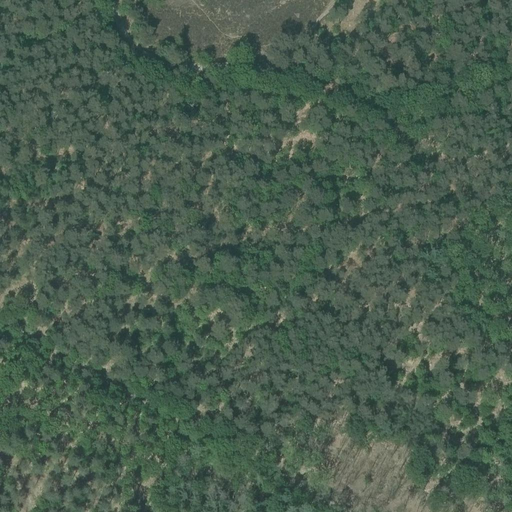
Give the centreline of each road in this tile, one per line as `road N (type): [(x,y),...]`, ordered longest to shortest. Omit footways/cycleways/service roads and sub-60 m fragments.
road 1 (track): [(343,511),(56,352)]
road 2 (track): [(281,75),(394,115),(480,119),(511,134)]
road 3 (unknown): [(108,0),(131,41),(171,66),(281,75)]
